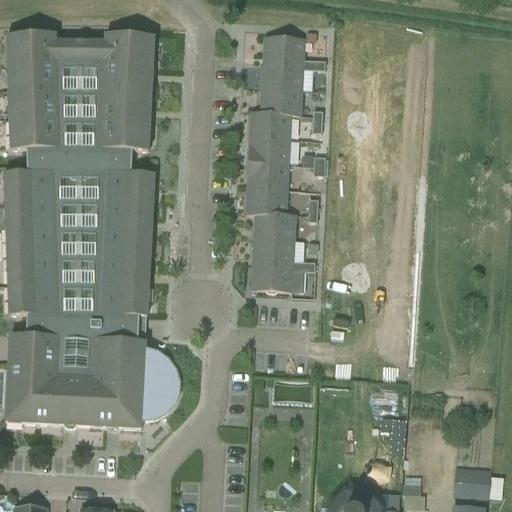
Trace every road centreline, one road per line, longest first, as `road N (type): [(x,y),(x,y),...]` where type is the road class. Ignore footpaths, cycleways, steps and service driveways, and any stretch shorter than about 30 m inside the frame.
road 1 (residential): [(429,46),(410,352),(218,340)]
road 2 (residential): [(218,340),(196,286),(203,40),(173,0)]
road 3 (residential): [(154,490),(154,478),(214,413),(218,340)]
road 4 (residential): [(10,482),(154,490)]
